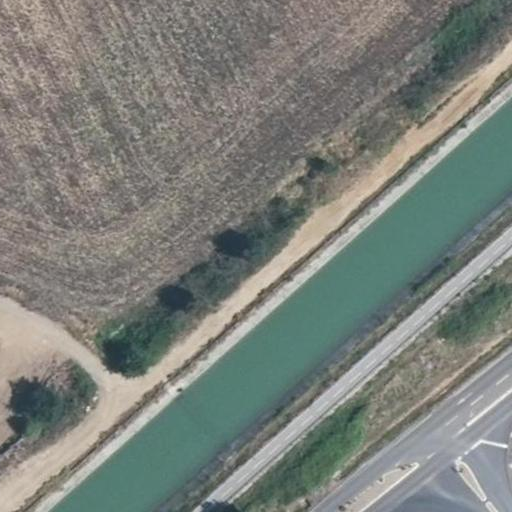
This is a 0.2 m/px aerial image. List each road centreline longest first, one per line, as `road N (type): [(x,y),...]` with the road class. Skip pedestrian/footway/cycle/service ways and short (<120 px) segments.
road 1 (track): [(511,51),(0,506)]
road 2 (track): [(0,297),(35,310),(89,349),(126,392)]
road 3 (tertiary): [(428,427),(322,511)]
